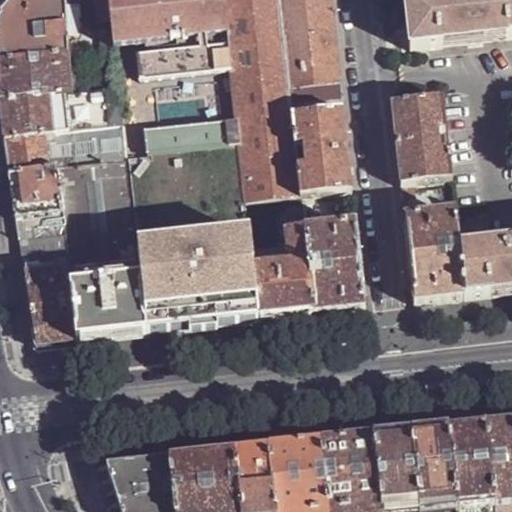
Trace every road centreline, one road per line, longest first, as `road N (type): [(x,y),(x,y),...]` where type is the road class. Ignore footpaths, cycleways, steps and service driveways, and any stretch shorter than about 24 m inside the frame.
road 1 (tertiary): [(13,438),(266,410),(356,386),(511,369)]
road 2 (unclassified): [(359,0),(391,326),(354,368)]
road 3 (residential): [(354,368),(259,366),(1,394)]
road 4 (residential): [(511,351),(354,368)]
road 5 (unknown): [(478,83),(489,184),(511,197)]
